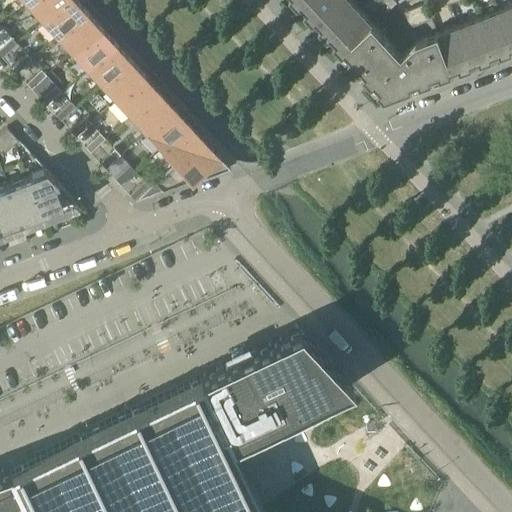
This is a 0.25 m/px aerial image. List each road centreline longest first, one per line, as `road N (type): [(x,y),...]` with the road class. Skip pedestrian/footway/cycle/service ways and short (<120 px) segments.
road 1 (unclassified): [(509,511),(223,192)]
road 2 (unclassified): [(223,192),(511,83)]
road 3 (residential): [(131,224),(0,90)]
road 4 (unclassified): [(0,274),(131,224)]
